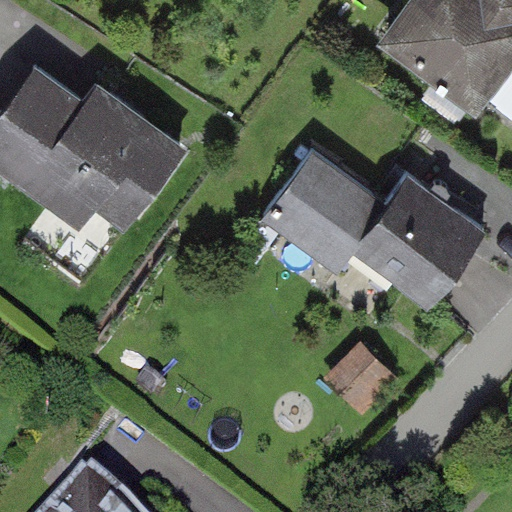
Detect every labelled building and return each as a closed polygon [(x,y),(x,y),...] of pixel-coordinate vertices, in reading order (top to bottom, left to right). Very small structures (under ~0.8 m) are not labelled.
[(511,43),(511,0),(408,0),(385,32),(472,97),(511,43)] [(85,99),(38,65),(0,116),(0,160),(55,200),(69,181),(126,223),(185,143),(98,80),(85,99)] [(488,227),(409,168),(386,198),(315,145),(265,211),(341,267),(365,235),(407,267),(400,277),(432,301),(488,227)] [(385,368),(364,346),(333,376),(354,398),(385,368)] [(139,511),(90,466),(46,511),(139,511)]
